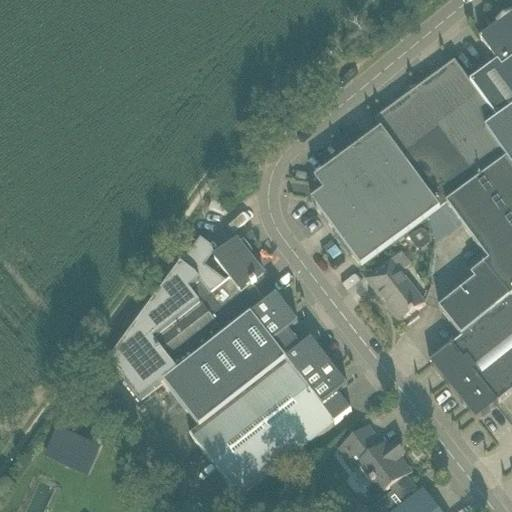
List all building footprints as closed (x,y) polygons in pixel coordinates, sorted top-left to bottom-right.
[(480,98),(498,122),(511,112),(511,16),(511,15),(496,26),(498,28),(480,41),(498,64),(470,84),(480,98)] [(439,312),(462,340),(501,309),(511,299),(511,170),(507,163),(484,133),(498,122),(480,98),(470,84),(455,64),(375,123),(382,132),(441,212),(447,207),(489,264),(472,278),(476,283),(439,312)] [(275,117),(282,125),(290,119),(283,111),(275,117)] [(507,163),(511,170),(511,112),(498,122),(484,133),(507,163)] [(361,270),(441,212),(382,132),(368,142),(365,138),(342,155),(345,159),(315,182),(318,186),(316,187),(314,198),(316,200),(312,203),(336,236),(334,237),(349,258),(351,256),(361,270)] [(142,401),(166,384),(166,383),(215,345),(216,345),(261,310),(261,309),(246,291),(252,286),(253,288),(256,285),(255,284),(264,277),(241,249),(243,247),(239,242),(215,261),(224,274),(226,272),(232,279),(210,296),(196,277),(182,265),(112,362),(142,401)] [(401,274),(410,266),(401,255),(366,282),(400,326),(401,325),(404,330),(419,319),(415,314),(426,306),(401,274)] [(166,383),(166,384),(199,430),(190,437),(239,500),(351,413),(338,396),(348,389),(338,376),(341,374),(336,368),(333,370),(312,342),(301,350),(288,333),(298,325),(289,313),(292,311),(287,304),(284,307),(276,297),(261,309),(261,310),(216,345),(215,345),(166,383)] [(511,299),(501,309),(462,340),(430,365),(476,423),(511,394),(511,299)] [(411,494),(416,491),(406,478),(410,474),(400,461),(404,458),(395,447),(391,450),(388,445),(383,449),(369,430),(340,453),(355,472),(359,469),(373,487),(377,484),(385,494),(390,490),(394,494),(370,511),(438,511),(424,492),(415,499),(411,494)]
